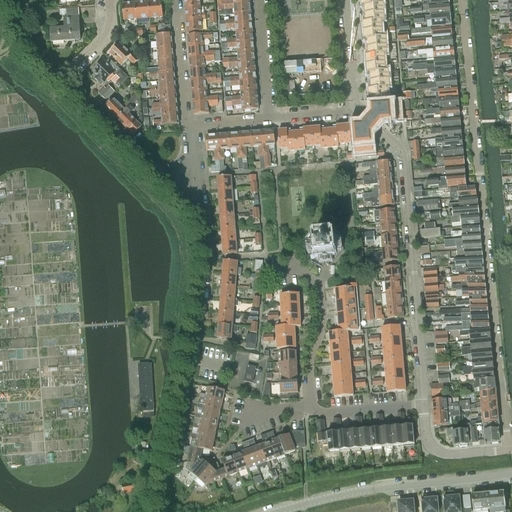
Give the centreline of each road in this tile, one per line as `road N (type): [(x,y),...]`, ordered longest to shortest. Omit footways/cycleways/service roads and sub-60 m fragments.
road 1 (residential): [(461,0),(507,449)]
road 2 (residential): [(165,511),(205,257),(185,180)]
road 3 (residential): [(423,405),(401,158),(357,113)]
road 4 (unclassified): [(282,511),(511,473)]
road 5 (residential): [(311,407),(317,285),(298,269),(272,272)]
road 6 (residential): [(185,180),(144,166),(61,83)]
road 7 (residential): [(187,126),(177,0)]
road 8 (residential): [(268,120),(258,0)]
road 9 (residential): [(507,449),(436,452),(423,405)]
